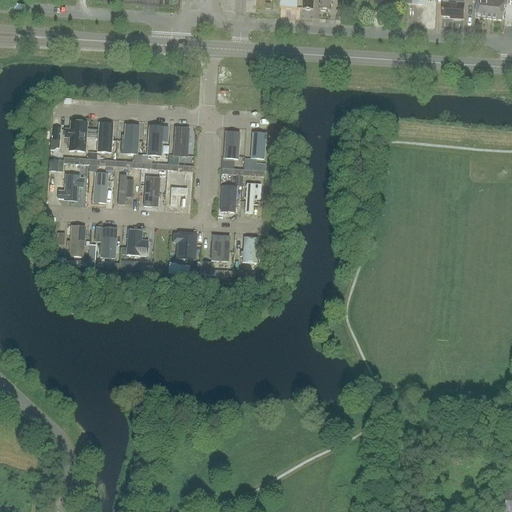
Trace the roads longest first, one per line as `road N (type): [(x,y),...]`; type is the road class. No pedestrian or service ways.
road 1 (unclassified): [(510,67),(239,50)]
road 2 (unclassified): [(510,42),(239,25)]
road 3 (unclassified): [(170,21),(0,9)]
road 4 (unclassified): [(169,46),(0,35)]
road 5 (unclassified): [(63,511),(64,443),(0,381)]
road 6 (residential): [(204,225),(48,214)]
road 7 (residential): [(207,119),(61,109)]
